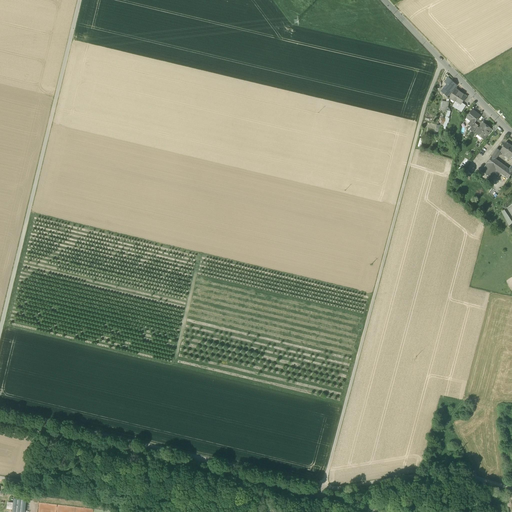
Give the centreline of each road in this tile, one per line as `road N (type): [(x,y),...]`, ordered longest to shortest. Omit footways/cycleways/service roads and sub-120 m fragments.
road 1 (track): [(322,486),(424,105),(443,61)]
road 2 (track): [(0,329),(79,0)]
road 3 (track): [(42,419),(322,486)]
road 4 (residential): [(511,132),(385,0)]
road 5 (track): [(322,486),(452,473),(481,481)]
road 6 (residential): [(153,511),(0,478)]
